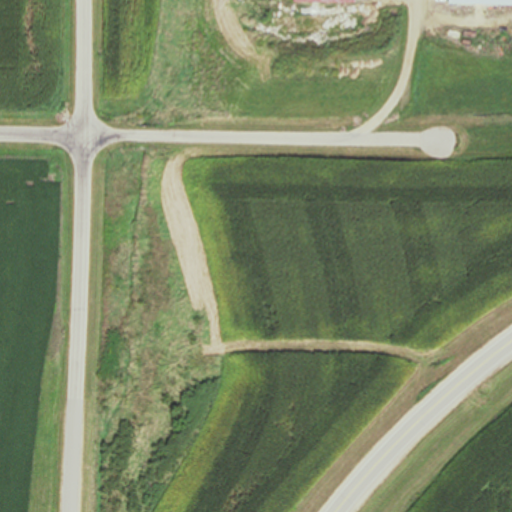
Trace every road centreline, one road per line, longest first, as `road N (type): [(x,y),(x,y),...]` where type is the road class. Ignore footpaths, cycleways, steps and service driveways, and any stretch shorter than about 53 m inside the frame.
road 1 (residential): [(511,140),(0,135)]
road 2 (residential): [(75,511),(80,0)]
road 3 (primary): [(335,511),(449,395),(511,344)]
